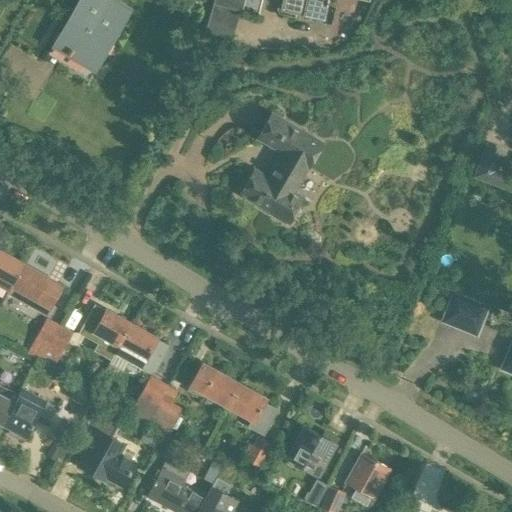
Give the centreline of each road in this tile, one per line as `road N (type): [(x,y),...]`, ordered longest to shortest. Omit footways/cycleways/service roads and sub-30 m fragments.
road 1 (residential): [(511,474),(0,168)]
road 2 (unknown): [(123,242),(212,71),(244,44),(275,32)]
